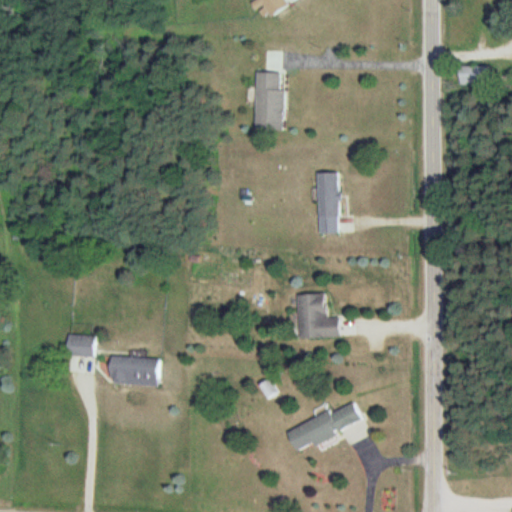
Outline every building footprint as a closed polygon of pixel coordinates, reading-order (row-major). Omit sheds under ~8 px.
[(286,0),(263,0),(274,16),(290,6),(286,0)] [(503,0),(490,0),(481,14),(490,20),(503,0)] [(492,67),(461,67),(461,85),(492,85),(492,67)] [(257,131),(284,131),(286,74),(258,73),(257,131)] [(321,235),(341,234),(340,173),(320,174),(321,235)] [(301,339),(341,338),(341,319),(329,319),(328,294),(300,295),(301,339)] [(96,356),(96,336),(69,336),(69,356),(96,356)] [(162,359),(113,356),(111,383),(161,386),(162,359)] [(263,387),(272,398),(280,391),(271,380),(263,387)] [(364,425),(355,404),(289,431),(298,452),(364,425)]
